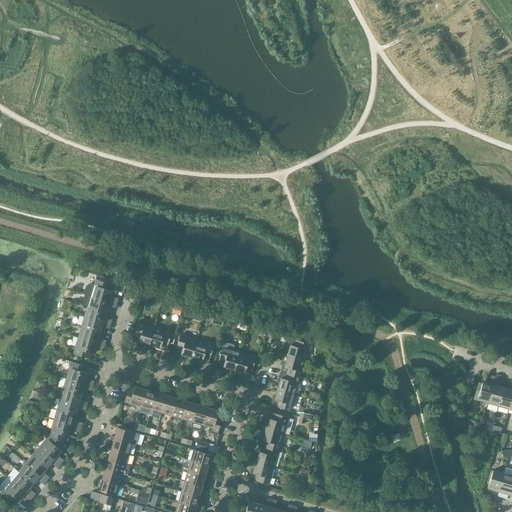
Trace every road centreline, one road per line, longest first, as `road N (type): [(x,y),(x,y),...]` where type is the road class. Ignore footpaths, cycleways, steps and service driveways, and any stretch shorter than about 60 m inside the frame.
road 1 (residential): [(220,511),(253,400),(114,356)]
road 2 (residential): [(39,511),(89,446),(114,356)]
